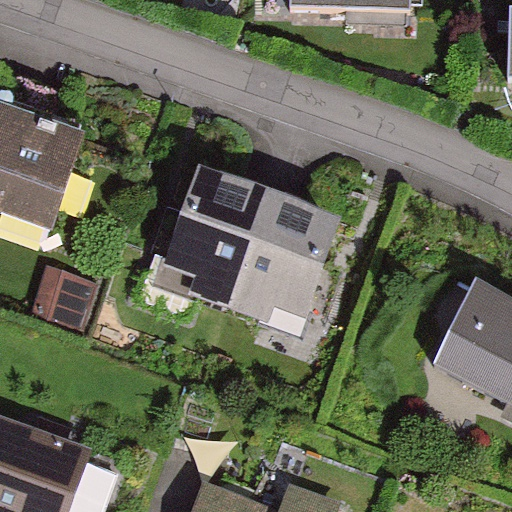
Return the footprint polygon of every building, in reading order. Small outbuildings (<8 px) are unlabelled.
[(414,0),(294,0),(294,26),(414,28),(414,0)] [(0,228),(48,245),(87,137),(0,105),(0,228)] [(236,317),(275,198),(206,175),(165,293),(236,317)] [(301,339),(342,221),(275,198),(236,317),(301,339)] [(423,377),(494,404),(511,357),(511,309),(457,289),(423,377)] [(511,411),(511,357),(494,404),(511,411)] [(69,511),(88,455),(0,427),(0,511),(69,511)] [(187,511),(334,511),(338,504),(208,456),(187,511)]
